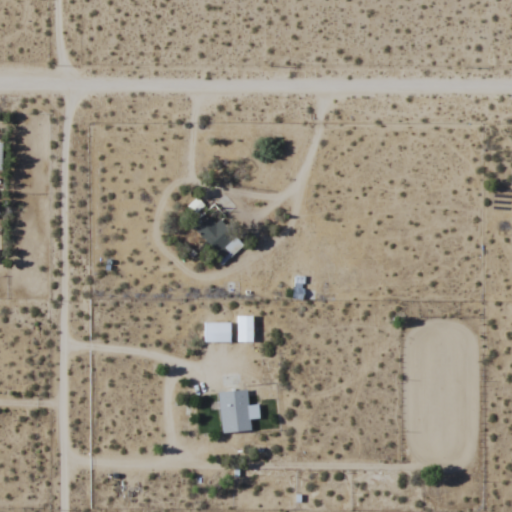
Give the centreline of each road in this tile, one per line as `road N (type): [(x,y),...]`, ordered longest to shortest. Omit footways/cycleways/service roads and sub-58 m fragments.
road 1 (residential): [(59,0),(68,107),(65,511)]
road 2 (residential): [(511,93),(0,89)]
